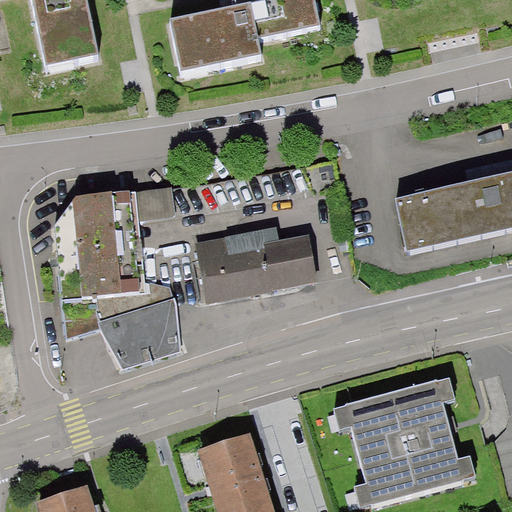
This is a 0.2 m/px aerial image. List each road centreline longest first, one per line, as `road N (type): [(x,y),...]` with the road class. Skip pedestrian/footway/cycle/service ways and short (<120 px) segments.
road 1 (residential): [(511,71),(369,110),(59,156),(29,168),(11,190),(7,215),(32,384),(49,434)]
road 2 (residential): [(49,434),(310,352),(511,303)]
road 3 (unknown): [(343,344),(334,262),(323,224),(305,210),(149,235)]
